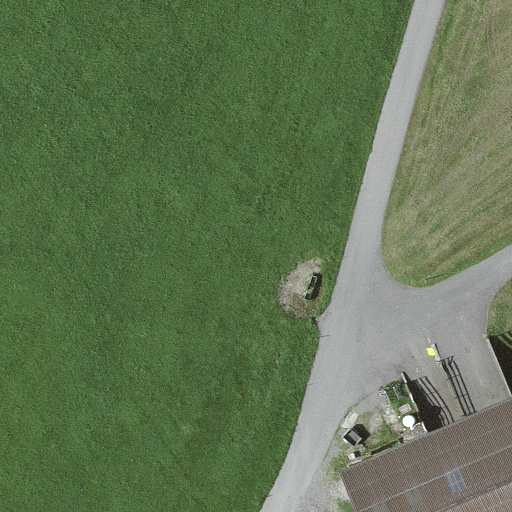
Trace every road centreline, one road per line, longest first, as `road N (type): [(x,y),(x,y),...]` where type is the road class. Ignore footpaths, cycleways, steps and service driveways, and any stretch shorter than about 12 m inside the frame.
road 1 (track): [(436,0),(305,478),(282,511)]
road 2 (track): [(327,396),(425,341),(511,272)]
